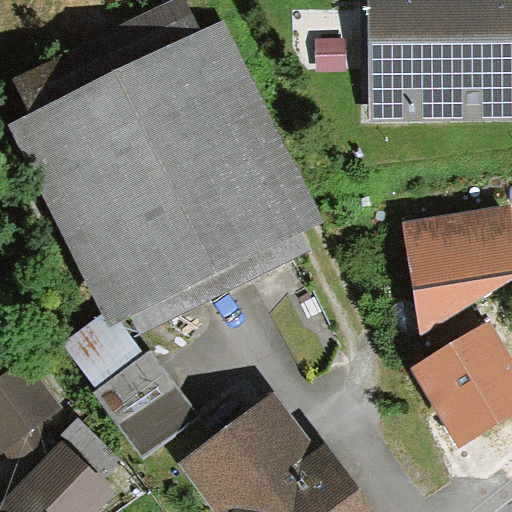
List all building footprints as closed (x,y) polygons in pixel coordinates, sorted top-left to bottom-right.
[(511,0),(368,0),(371,128),(511,125),(511,0)] [(222,22),(11,126),(109,327),(321,223),(222,22)] [(490,218),(392,230),(408,344),(498,283),(490,218)] [(511,368),(492,336),(412,384),(460,463),(511,431),(511,368)] [(0,394),(0,404),(47,430),(66,397),(15,368),(0,394)] [(274,414),(195,475),(223,511),(355,511),(325,472),(321,475),(274,414)] [(96,511),(110,500),(66,456),(9,511),(96,511)]
